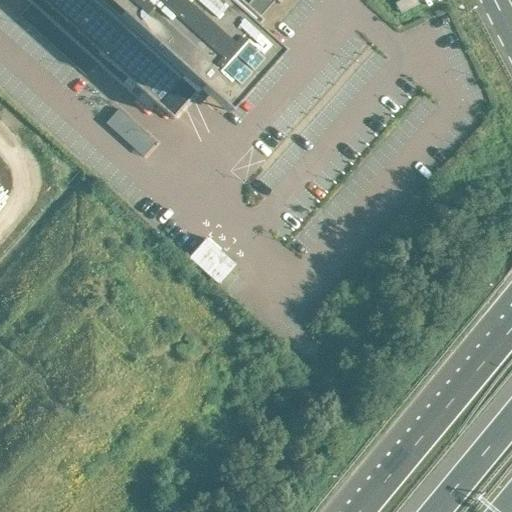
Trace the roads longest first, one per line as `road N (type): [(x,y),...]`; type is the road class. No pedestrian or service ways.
road 1 (motorway): [(511,327),(358,511)]
road 2 (motorway): [(511,415),(432,511)]
